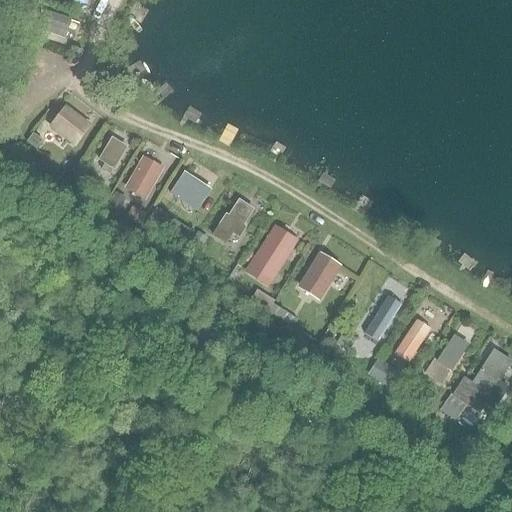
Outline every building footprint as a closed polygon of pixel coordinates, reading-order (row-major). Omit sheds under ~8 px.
[(39,1),(36,0),(23,0),(21,9),(35,13),(39,1)] [(64,40),(71,21),(45,12),(38,32),(64,40)] [(74,148),(91,127),(65,107),(48,128),(74,148)] [(33,135),(26,144),(35,151),(42,142),(33,135)] [(97,162),(104,165),(101,171),(109,176),(112,170),(113,171),(126,148),(110,139),(97,162)] [(143,198),(159,167),(148,161),(136,185),(132,183),(129,191),(143,198)] [(79,185),(89,170),(80,164),(70,179),(79,185)] [(197,211),(210,192),(188,178),(176,197),(197,211)] [(245,226),(255,210),(237,200),(227,217),(224,215),(211,238),(225,246),(231,236),(238,240),(246,227),(245,226)] [(145,216),(132,208),(127,217),(140,225),(145,216)] [(247,273),(257,280),(266,286),(288,254),(285,252),(294,239),(280,229),(271,242),(269,241),(247,273)] [(198,233),(190,245),(200,251),(207,240),(198,233)] [(319,253),(307,274),(297,290),(320,303),(341,267),(331,261),(331,260),(319,253)] [(384,295),(368,322),(359,337),(374,346),(399,305),(384,295)] [(297,321),(273,306),(268,314),(292,329),(297,321)] [(407,365),(430,331),(416,322),(393,355),(407,365)] [(354,343),(342,335),(336,344),(348,352),(354,343)] [(452,336),(436,362),(433,360),(424,374),(442,386),(468,347),(452,336)] [(489,359),(473,385),(463,379),(451,398),(478,415),(484,407),(493,413),(508,390),(499,383),(507,371),(489,359)] [(368,376),(384,386),(393,371),(378,361),(368,376)]
